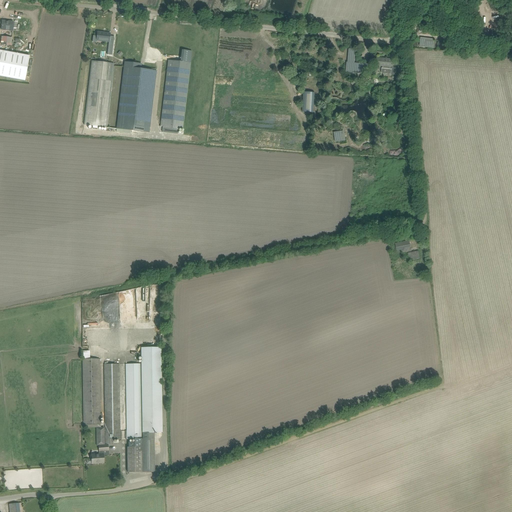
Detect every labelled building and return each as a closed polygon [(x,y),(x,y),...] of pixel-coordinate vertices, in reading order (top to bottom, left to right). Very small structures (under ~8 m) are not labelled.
[(2,21),(2,26),(1,30),(13,31),(13,22),(2,21)] [(97,36),(96,40),(109,42),(107,55),(112,55),(114,36),(114,37),(110,37),(110,33),(97,32),(97,36)] [(12,45),(12,37),(1,36),(1,45),(12,45)] [(435,41),(426,40),(425,48),(434,48),(435,41)] [(346,71),(348,72),(360,73),(364,73),(364,70),(368,70),(369,64),(355,63),(356,50),(349,49),(347,62),(346,62),(346,71)] [(0,76),(25,81),(30,56),(0,50),(0,76)] [(182,129),(192,51),(182,50),(180,62),(168,60),(160,126),(162,126),(162,132),(177,134),(178,128),(182,129)] [(377,58),(376,65),(383,66),(383,68),(392,69),(391,75),(396,75),(397,63),(391,62),(391,59),(386,59),(386,60),(384,59),(377,58)] [(91,129),(98,130),(98,127),(106,127),(114,63),(91,61),(84,125),(91,126),(91,129)] [(140,63),(124,62),(116,129),(149,132),(157,71),(141,69),(139,69),(140,63)] [(304,92),(303,112),(314,113),(315,93),(304,92)] [(340,131),(334,133),(335,142),(342,141),(340,131)] [(409,241),(396,244),(397,252),(401,251),(402,253),(411,251),(409,241)] [(418,251),(407,253),(409,261),(420,258),(418,251)] [(154,432),(162,432),(161,347),(142,347),(143,433),(154,432)] [(100,425),(100,418),(102,418),(102,413),(100,413),(99,359),(82,359),(83,425),(97,425),(100,425)] [(104,364),(105,431),(105,443),(113,443),(113,439),(120,439),(119,364),(104,364)] [(141,433),(140,364),(126,364),(127,433),(141,433)] [(96,445),(98,445),(105,445),(104,427),(100,427),(100,425),(97,425),(97,427),(96,427),(96,445)] [(143,433),(141,433),(127,433),(127,439),(134,439),(134,442),(128,442),(129,447),(127,447),(127,473),(154,472),(154,467),(154,432),(143,433)] [(107,444),(105,445),(98,445),(99,451),(99,454),(91,455),(91,459),(88,459),(87,460),(87,463),(88,464),(92,463),(92,464),(104,463),(103,454),(103,451),(108,450),(107,444)] [(19,511),(19,503),(17,503),(9,504),(9,511),(19,511)]
